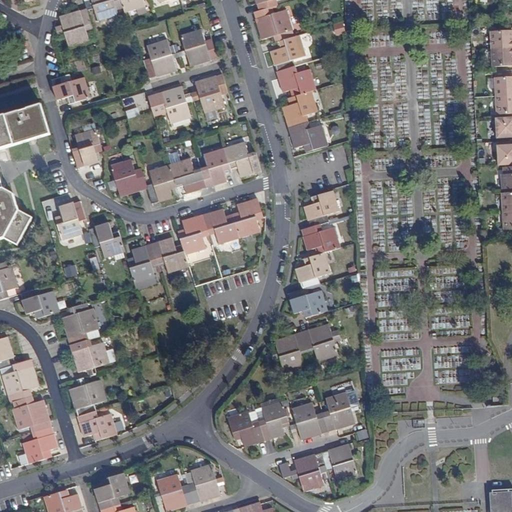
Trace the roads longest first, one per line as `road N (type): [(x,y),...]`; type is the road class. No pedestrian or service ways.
road 1 (residential): [(45,33),(41,64),(74,177),(120,211),(150,218),(282,179)]
road 2 (residential): [(282,179),(283,232),(261,317),(215,389),(179,421)]
road 3 (residential): [(511,414),(480,430),(410,441),(379,489),(351,511)]
road 4 (residential): [(76,467),(37,340),(0,315)]
road 5 (residential): [(245,56),(282,179)]
